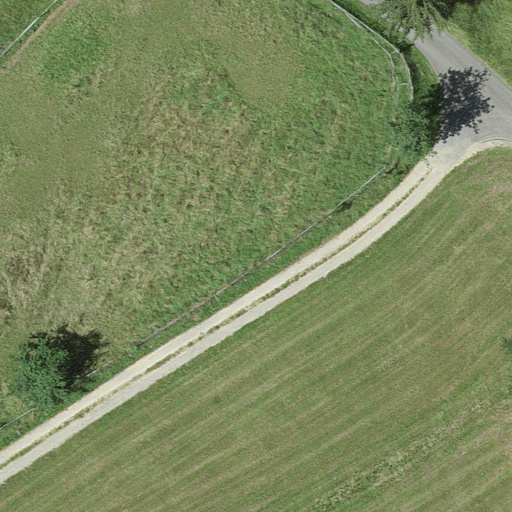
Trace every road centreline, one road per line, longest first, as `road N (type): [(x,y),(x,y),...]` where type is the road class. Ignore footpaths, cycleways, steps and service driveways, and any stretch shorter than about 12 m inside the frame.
road 1 (track): [(483,98),(392,208),(0,463)]
road 2 (unclassified): [(362,0),(511,128)]
